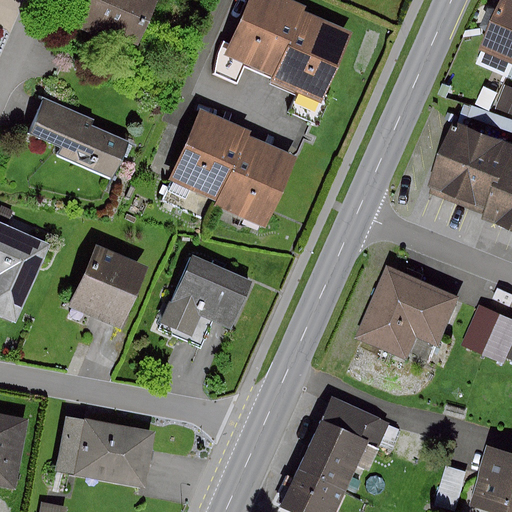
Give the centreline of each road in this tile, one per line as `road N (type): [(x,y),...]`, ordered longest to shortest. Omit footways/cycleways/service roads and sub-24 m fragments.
road 1 (primary): [(289,371),(453,0)]
road 2 (residential): [(266,424),(0,366)]
road 3 (residential): [(289,371),(511,439)]
road 4 (residential): [(231,0),(176,122)]
